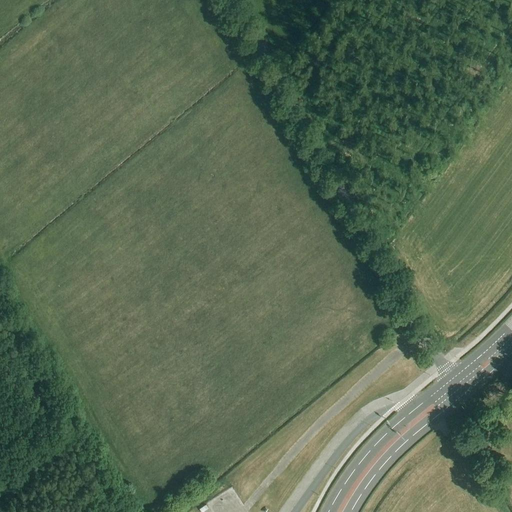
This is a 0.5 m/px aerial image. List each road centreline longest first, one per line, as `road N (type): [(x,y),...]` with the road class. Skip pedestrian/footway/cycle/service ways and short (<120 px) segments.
road 1 (unclassified): [(231,0),(451,380)]
road 2 (tertiary): [(451,380),(367,453),(328,511)]
road 3 (tertiary): [(350,511),(395,452),(463,395)]
